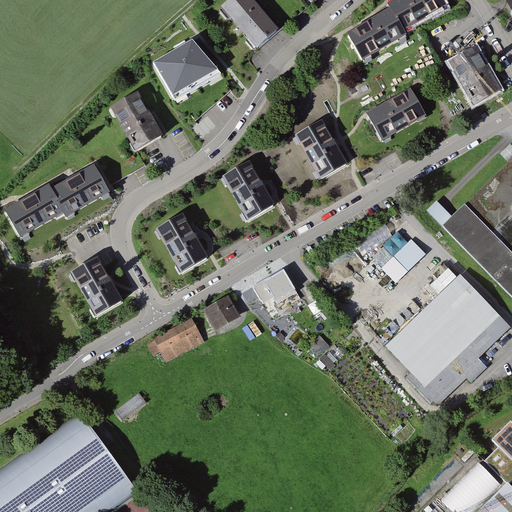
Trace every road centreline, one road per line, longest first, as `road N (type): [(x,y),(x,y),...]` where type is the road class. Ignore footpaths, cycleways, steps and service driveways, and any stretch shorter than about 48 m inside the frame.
road 1 (residential): [(158,316),(118,239),(126,209),(213,149),(270,70),(348,0)]
road 2 (residential): [(511,117),(158,316)]
road 3 (track): [(0,186),(196,0)]
road 4 (residential): [(158,316),(0,415)]
